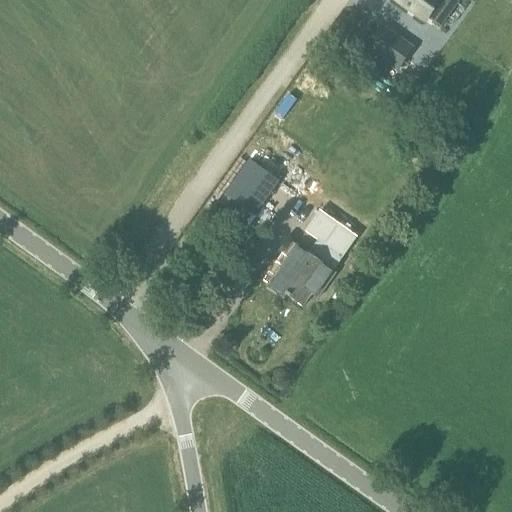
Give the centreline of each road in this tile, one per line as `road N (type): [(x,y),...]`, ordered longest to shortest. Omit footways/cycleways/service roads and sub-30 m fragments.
road 1 (unknown): [(107,299),(332,0)]
road 2 (tertiary): [(406,511),(194,362)]
road 3 (tertiary): [(194,362),(0,221)]
road 4 (unclassified): [(201,511),(181,401),(194,362)]
